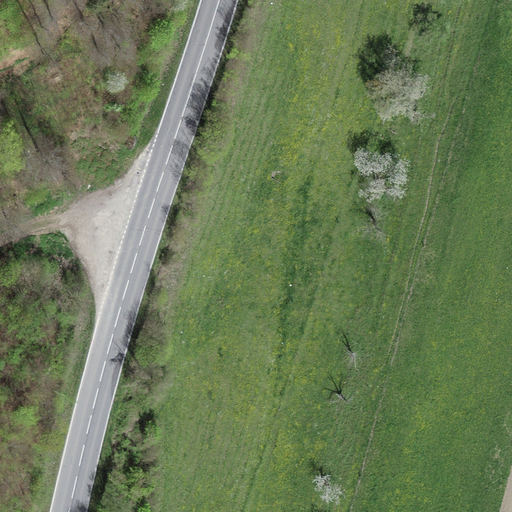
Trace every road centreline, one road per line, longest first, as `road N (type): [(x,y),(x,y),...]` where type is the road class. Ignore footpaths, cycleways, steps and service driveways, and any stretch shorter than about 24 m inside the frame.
road 1 (secondary): [(221,0),(128,289),(70,511)]
road 2 (track): [(0,243),(57,227),(144,239)]
